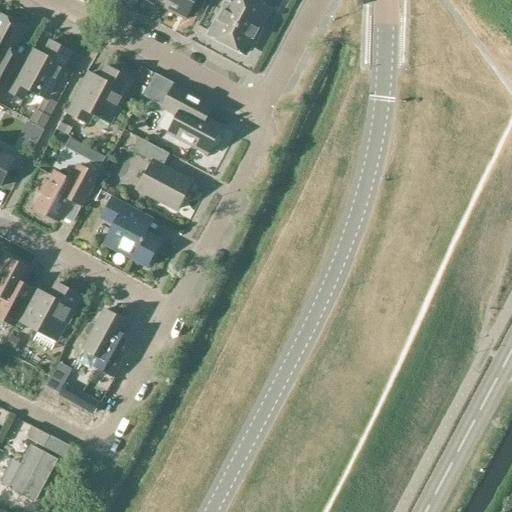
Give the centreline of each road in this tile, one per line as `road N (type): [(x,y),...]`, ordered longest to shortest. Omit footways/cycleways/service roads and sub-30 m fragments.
road 1 (tertiary): [(211,511),(309,322),(362,193),(381,97),(385,0)]
road 2 (residential): [(262,108),(57,0)]
road 3 (residential): [(172,312),(264,135),(262,108)]
road 4 (residential): [(172,312),(0,223)]
road 5 (secondary): [(426,511),(511,351)]
road 6 (residential): [(100,449),(172,312)]
road 7 (residential): [(262,108),(318,0)]
